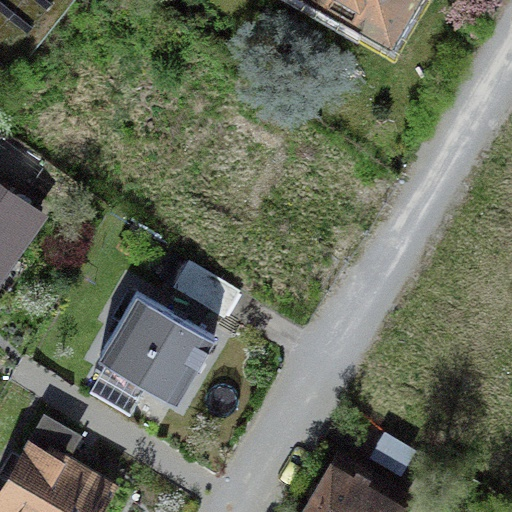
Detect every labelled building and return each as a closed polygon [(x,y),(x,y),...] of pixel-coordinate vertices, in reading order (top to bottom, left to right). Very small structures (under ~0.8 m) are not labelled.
[(73,0),(0,0),(0,28),(31,53),(73,0)] [(337,0),(388,29),(404,0),(337,0)] [(111,35),(59,107),(135,161),(186,88),(111,35)] [(238,124),(188,196),(258,244),(308,173),(238,124)] [(0,267),(39,212),(0,184),(0,267)] [(501,260),(449,230),(398,318),(450,348),(501,260)] [(240,288),(189,259),(174,286),(225,315),(240,288)] [(511,353),(511,266),(501,260),(450,348),(499,377),(511,353)] [(215,335),(137,289),(99,354),(177,400),(197,367),(215,335)] [(511,353),(499,377),(511,384),(511,353)] [(63,425),(46,415),(0,493),(0,508),(6,511),(99,511),(114,487),(64,458),(71,446),(56,437),(63,425)] [(395,511),(405,497),(339,459),(317,496),(307,511),(395,511)]
